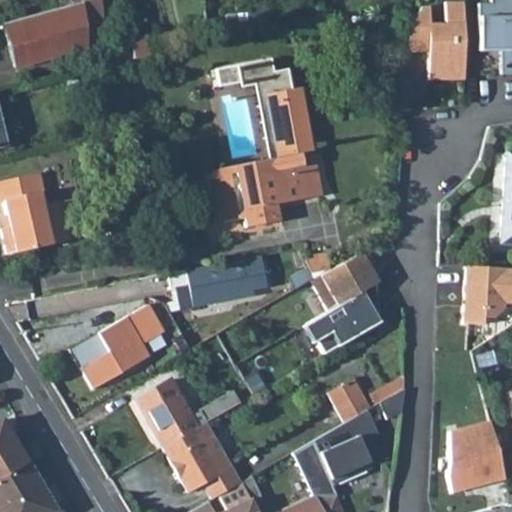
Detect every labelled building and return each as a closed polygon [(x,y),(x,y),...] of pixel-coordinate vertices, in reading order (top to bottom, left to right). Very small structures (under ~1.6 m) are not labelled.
[(93,0),(80,3),(85,46),(103,43),(98,0),(93,0)] [(425,4),(416,4),(406,23),(405,48),(427,48),(427,77),(462,77),(461,0),(442,0),(443,21),(425,21),(425,4)] [(511,0),(488,0),(489,2),(476,2),(477,49),(499,49),(499,72),(511,72),(511,0)] [(2,24),(13,68),(14,68),(77,51),(85,49),(85,47),(85,46),(80,3),(2,24)] [(123,40),(127,61),(149,57),(174,53),(170,32),(123,40)] [(273,205),(310,197),(309,194),(316,193),(312,173),(315,173),(313,164),(299,166),(297,153),(311,150),(299,93),(290,95),(284,68),(270,71),(267,58),(213,69),(216,86),(250,79),(258,78),(274,158),(266,159),(210,170),(220,222),(242,218),(244,228),(276,222),(273,205)] [(258,78),(250,79),(266,159),(274,158),(258,78)] [(511,153),(505,153),(499,243),(511,244),(511,153)] [(0,228),(0,231),(5,254),(66,240),(58,202),(42,206),(36,173),(0,180),(0,200),(1,201),(7,227),(0,228)] [(320,196),(315,173),(312,173),(316,193),(309,194),(310,197),(320,196)] [(380,240),(385,318),(401,309),(396,231),(380,240)] [(364,249),(309,280),(312,286),(304,291),(318,316),(347,299),(373,284),(368,274),(364,268),(369,265),(372,263),(364,249)] [(259,255),(166,273),(169,289),(187,285),(191,307),(251,295),(250,290),(265,287),(259,255)] [(511,268),(462,266),(461,296),(463,299),(463,305),(460,305),(459,324),(479,325),(480,318),(489,318),(500,308),(501,303),(511,304),(511,303),(511,268)] [(301,285),(304,291),(312,286),(309,280),(301,285)] [(367,309),(373,284),(347,299),(357,316),(367,309)] [(318,316),(303,325),(320,355),(375,323),(367,309),(357,316),(347,299),(318,316)] [(90,389),(146,358),(139,345),(160,333),(145,305),(93,334),(104,353),(77,368),(90,389)] [(154,352),(161,365),(177,355),(169,342),(154,352)] [(258,368),(240,378),(250,395),(267,386),(258,368)] [(132,399),(160,447),(191,430),(204,422),(238,403),(231,391),(188,416),(167,379),(132,399)] [(325,394),(342,423),(365,410),(367,409),(350,379),(325,394)] [(402,389),(378,402),(384,420),(399,414),(402,389)] [(310,442),(329,486),(369,470),(366,463),(374,453),(368,438),(375,435),(365,410),(342,423),(337,426),(310,442)] [(446,476),(450,493),(503,479),(488,421),(447,432),(446,476)] [(191,430),(198,442),(211,434),(204,422),(191,430)] [(0,478),(17,468),(11,458),(17,454),(0,424),(0,478)] [(191,430),(160,447),(186,492),(202,483),(217,474),(207,458),(220,450),(211,434),(198,442),(191,430)] [(310,498),(278,511),(340,511),(329,486),(310,442),(289,454),(310,498)] [(207,458),(217,474),(230,467),(220,450),(207,458)] [(11,458),(17,468),(22,465),(23,464),(17,454),(11,458)] [(33,484),(22,465),(17,468),(0,478),(0,511),(41,511),(27,488),(33,484)] [(217,474),(202,483),(211,499),(239,482),(230,467),(217,474)] [(250,476),(239,482),(247,499),(250,506),(261,500),(250,476)] [(252,511),(250,506),(247,499),(219,511),(210,511),(206,502),(189,511),(252,511)]
